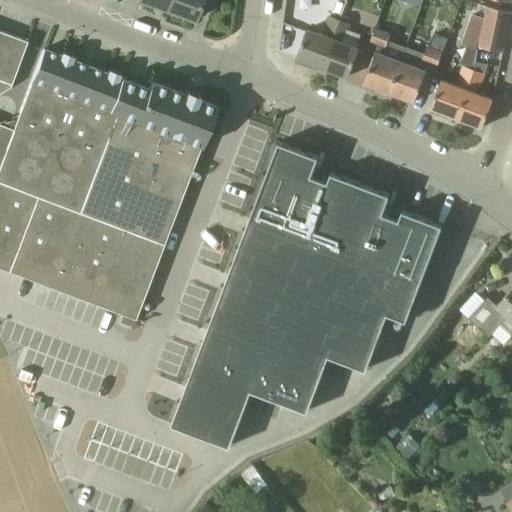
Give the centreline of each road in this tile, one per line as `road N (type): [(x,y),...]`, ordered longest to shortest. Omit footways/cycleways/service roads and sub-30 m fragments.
road 1 (residential): [(474,183),(384,131),(250,79)]
road 2 (residential): [(250,79),(31,0)]
